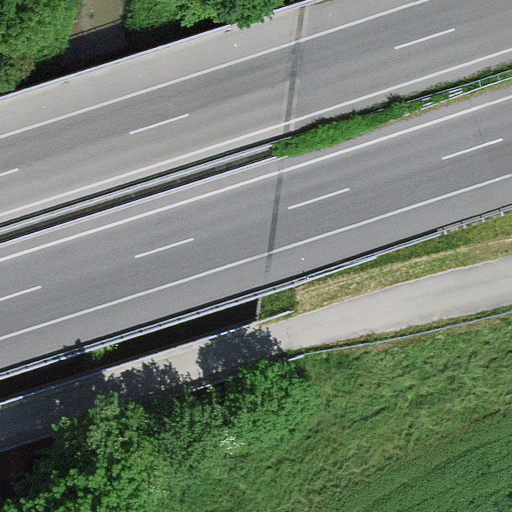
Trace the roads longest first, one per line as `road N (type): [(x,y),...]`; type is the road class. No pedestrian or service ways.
road 1 (motorway): [(0,299),(511,135)]
road 2 (motorway): [(511,10),(0,174)]
road 3 (track): [(511,272),(0,425)]
